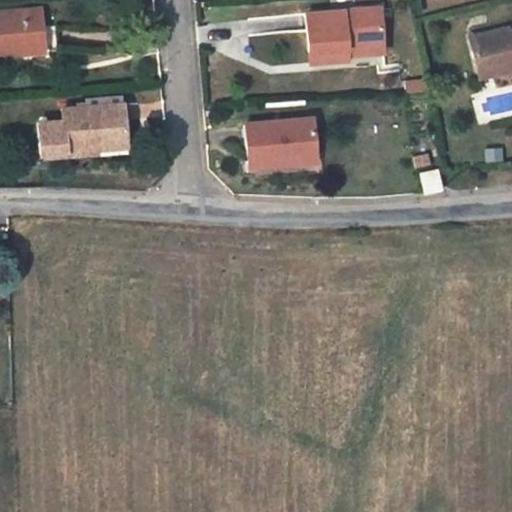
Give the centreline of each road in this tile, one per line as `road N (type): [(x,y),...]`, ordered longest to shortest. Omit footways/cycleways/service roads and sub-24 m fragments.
road 1 (residential): [(511,210),(418,218),(186,215)]
road 2 (residential): [(170,0),(186,215)]
road 3 (residential): [(186,215),(0,203)]
